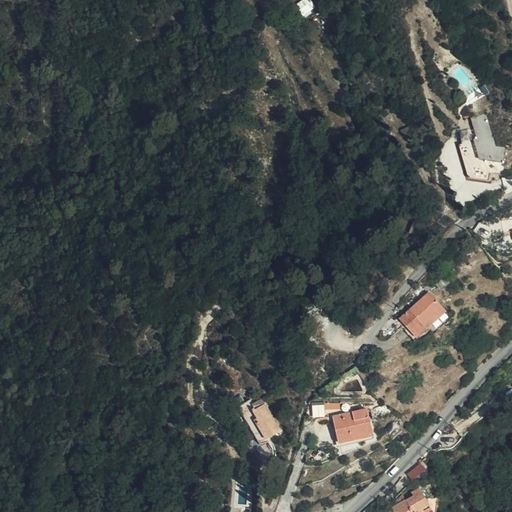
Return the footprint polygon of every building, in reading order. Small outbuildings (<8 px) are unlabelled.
[(302,0),(297,3),(305,16),(317,8),(311,0),(302,0)] [(489,81),(484,86),(489,92),(495,88),(489,81)] [(511,140),(506,140),(490,109),(476,115),(480,125),(467,129),(471,140),(467,142),(479,176),(502,176),(502,167),(511,167),(511,140)] [(420,217),(414,214),(408,225),(414,229),(420,217)] [(450,283),(445,278),(438,284),(442,289),(450,283)] [(424,326),(426,329),(446,311),(429,293),(400,318),(414,335),(424,326)] [(417,337),(426,329),(424,326),(414,335),(417,337)] [(248,409),(241,400),(231,407),(255,443),(274,429),(256,403),(248,409)] [(379,432),(373,407),(338,414),(344,440),(379,432)] [(407,471),(412,479),(427,469),(422,461),(407,471)] [(396,510),(396,511),(435,511),(427,493),(417,497),(419,500),(411,504),(410,503),(396,510)]
